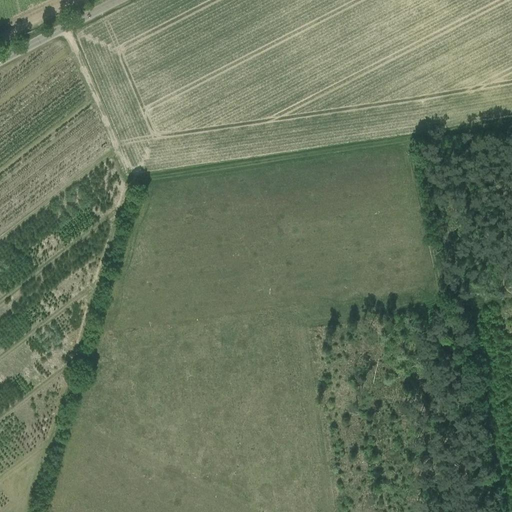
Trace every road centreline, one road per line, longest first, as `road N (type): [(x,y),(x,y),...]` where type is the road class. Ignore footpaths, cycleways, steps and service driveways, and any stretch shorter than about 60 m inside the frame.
road 1 (track): [(67,25),(131,181)]
road 2 (unclassified): [(0,60),(117,0)]
